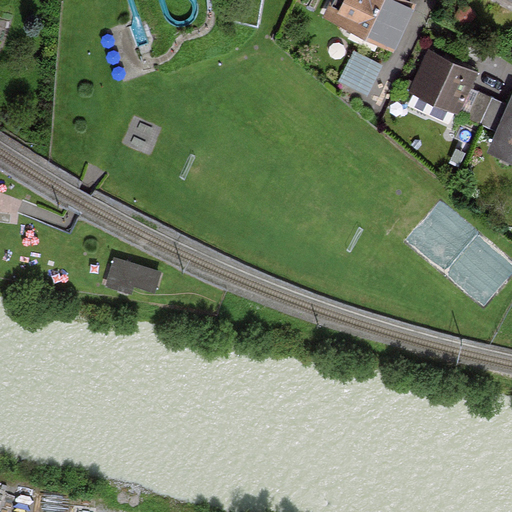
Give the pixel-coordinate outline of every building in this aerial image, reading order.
[(236,0),(233,20),(255,24),(259,0),(236,0)] [(393,43),(411,6),(398,0),(332,0),(327,11),(393,43)] [(473,69),(432,50),(407,104),(448,123),(473,69)] [(466,117),(479,123),(491,96),(478,90),(466,117)] [(508,104),(491,96),(479,123),(496,131),(508,104)] [(511,106),(495,145),(511,152),(511,106)] [(115,259),(108,283),(130,290),(132,282),(153,289),(158,272),(115,259)]
